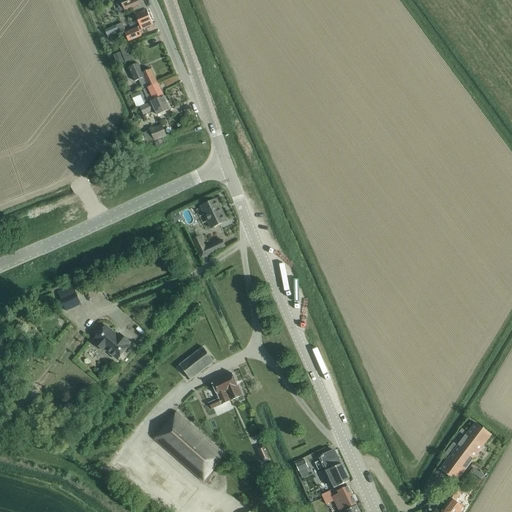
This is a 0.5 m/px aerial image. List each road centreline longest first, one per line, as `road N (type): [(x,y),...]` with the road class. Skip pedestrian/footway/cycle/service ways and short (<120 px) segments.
road 1 (unclassified): [(345,445),(255,349),(242,238),(250,225)]
road 2 (unclassified): [(0,264),(226,167)]
road 3 (tertiary): [(345,445),(250,225)]
